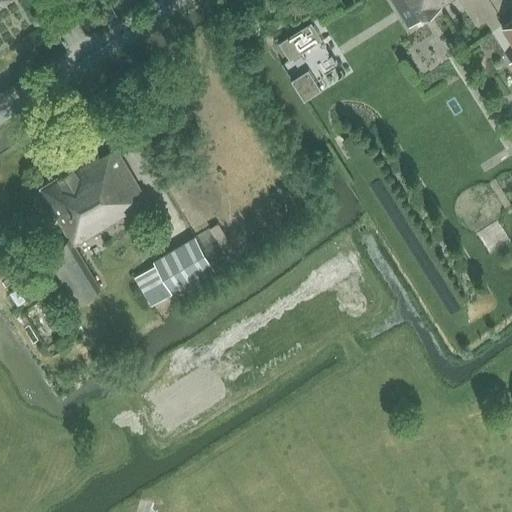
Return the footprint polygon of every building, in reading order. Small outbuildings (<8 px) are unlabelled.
[(407,0),(420,21),(455,0),(407,0)] [(291,59),(323,38),(312,21),(280,42),(291,59)] [(292,79),(305,99),(321,89),(308,69),(292,79)] [(353,157),(367,149),(357,132),(343,140),(353,157)] [(76,248),(151,203),(118,148),(102,158),(100,154),(41,189),(72,240),(40,259),(71,310),(103,291),(76,248)] [(495,223),(479,227),(485,244),(501,240),(495,223)] [(157,263),(173,292),(215,267),(196,236),(155,260),(157,263)] [(152,305),(173,292),(157,263),(136,277),(152,305)] [(52,299),(39,305),(47,320),(59,314),(52,299)]
